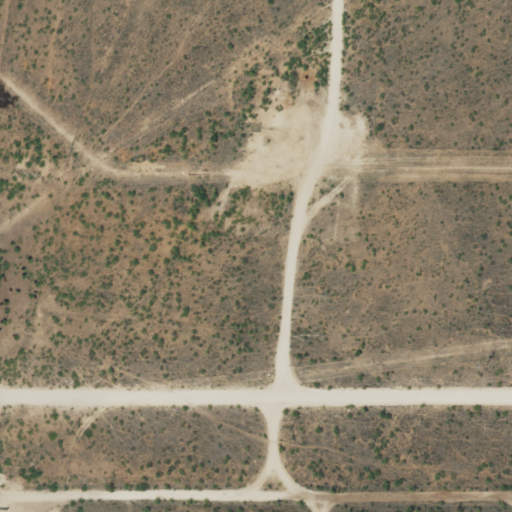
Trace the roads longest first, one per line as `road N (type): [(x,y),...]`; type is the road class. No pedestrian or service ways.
road 1 (track): [(330,511),(340,0)]
road 2 (residential): [(0,392),(511,390)]
